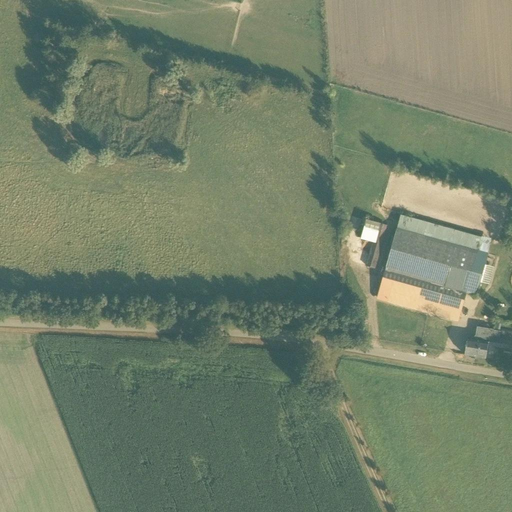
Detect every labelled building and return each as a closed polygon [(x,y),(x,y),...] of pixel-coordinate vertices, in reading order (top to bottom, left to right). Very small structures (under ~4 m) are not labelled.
[(366,266),(373,268),(385,225),(378,223),(366,266)] [(459,320),(467,293),(476,296),(488,254),(397,228),(378,298),(459,320)] [(354,330),(365,330),(365,318),(354,318),(354,330)] [(491,338),(493,330),(477,327),(475,340),(467,339),(464,355),(477,357),(480,341),(488,343),(489,338),(491,338)] [(511,333),(502,332),(493,330),(491,338),(489,338),(488,343),(480,341),(477,357),(486,358),(488,345),(511,348),(511,333)]
